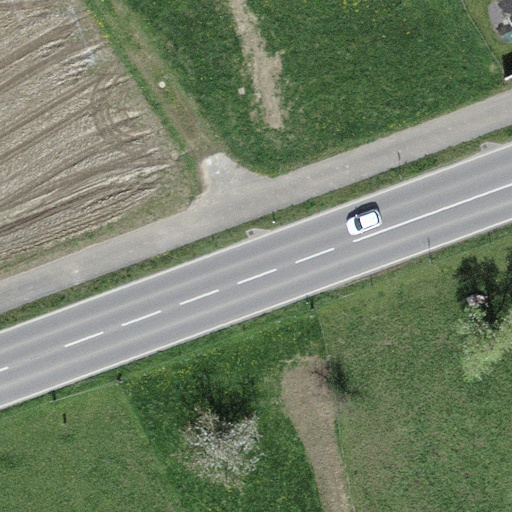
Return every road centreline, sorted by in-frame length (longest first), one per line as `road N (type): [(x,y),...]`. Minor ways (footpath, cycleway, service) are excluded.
road 1 (track): [(511,103),(0,290)]
road 2 (primary): [(511,188),(0,371)]
road 3 (track): [(241,202),(104,0)]
